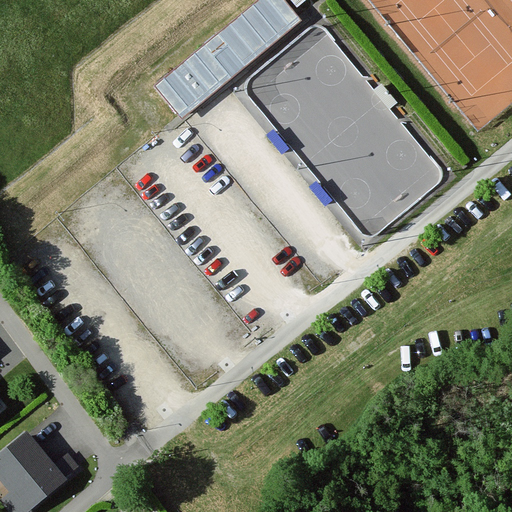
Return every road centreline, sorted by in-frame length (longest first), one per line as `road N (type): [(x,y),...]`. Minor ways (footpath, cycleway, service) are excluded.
road 1 (residential): [(511,148),(118,469)]
road 2 (residential): [(0,308),(118,469)]
